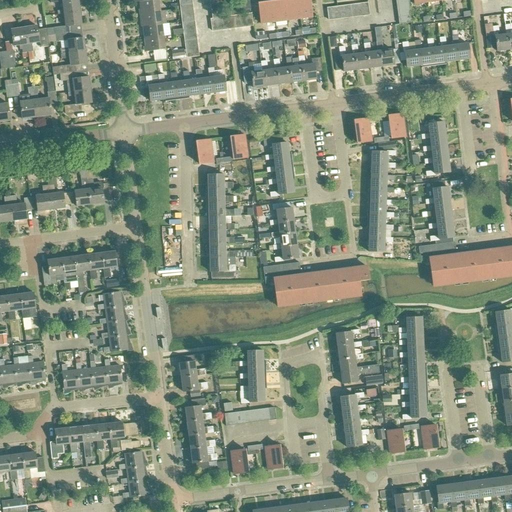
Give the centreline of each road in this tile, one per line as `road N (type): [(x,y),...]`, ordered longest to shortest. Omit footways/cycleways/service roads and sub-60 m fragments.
road 1 (residential): [(294,464),(283,366),(319,356),(327,479)]
road 2 (residential): [(462,243),(510,237),(493,84)]
road 3 (residential): [(162,397),(54,406),(30,435),(0,439)]
road 4 (residential): [(162,397),(138,228)]
road 5 (residential): [(457,463),(439,308)]
road 6 (residential): [(189,277),(186,124)]
road 7 (residential): [(177,498),(327,479)]
road 8 (residential): [(138,228),(0,246)]
road 9 (unknown): [(188,231),(164,234),(152,161),(186,151)]
road 10 (residential): [(124,132),(108,0)]
road 11 (residential): [(348,194),(313,199),(304,108)]
road 12 (residential): [(0,148),(124,132)]
road 13 (residential): [(340,104),(461,88)]
